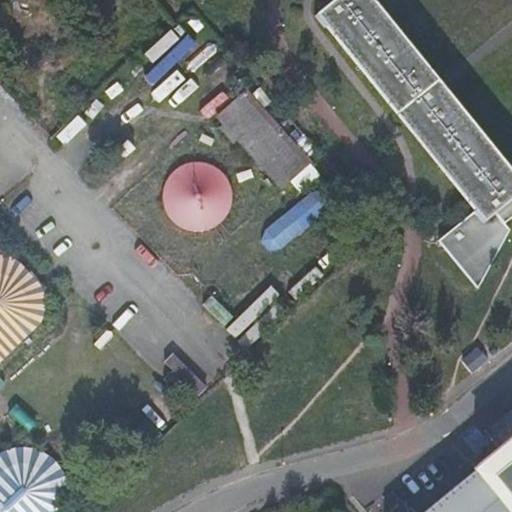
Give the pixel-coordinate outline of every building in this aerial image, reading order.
[(334,0),(319,12),(329,25),(331,24),(480,208),(443,238),(483,286),(511,232),(511,227),(508,223),(511,219),(511,169),(443,85),(374,0),(334,0)] [(276,191),(283,185),(302,168),(310,161),(300,150),(245,88),(211,118),(276,191)] [(202,231),(209,230),(219,223),(226,214),(229,204),(229,191),(223,179),(216,172),(208,167),(197,165),(186,168),(177,173),(171,180),(167,188),(165,197),(166,206),(168,214),(175,223),(184,229),(193,231),(202,231)] [(283,185),(294,197),(313,180),(302,168),(283,185)] [(259,231),(270,250),(332,212),(320,193),(259,231)] [(0,359),(40,323),(45,305),(39,281),(16,256),(0,250),(0,359)] [(478,348),(462,361),(472,373),(488,360),(478,348)] [(511,511),(511,442),(476,473),(478,475),(433,511),(511,511)] [(0,511),(59,511),(63,507),(66,495),(67,482),(62,468),(51,455),(44,451),(31,444),(13,443),(0,448),(0,511)]
